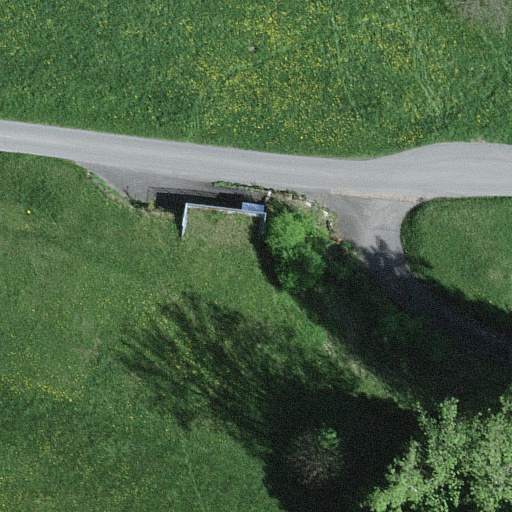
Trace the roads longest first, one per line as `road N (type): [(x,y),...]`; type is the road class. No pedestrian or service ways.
road 1 (unclassified): [(511,179),(374,180),(0,134)]
road 2 (track): [(374,180),(372,217),(387,267),(425,310),(511,361)]
